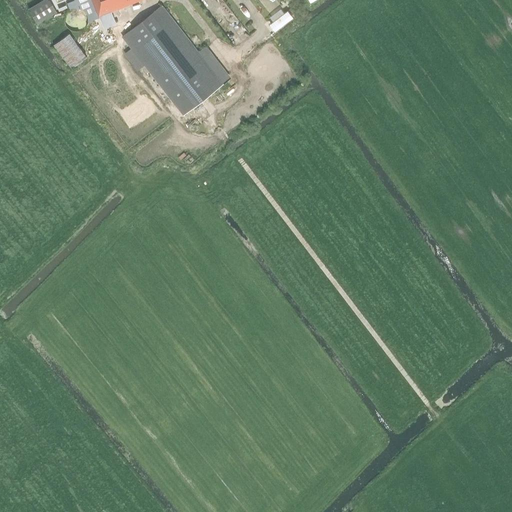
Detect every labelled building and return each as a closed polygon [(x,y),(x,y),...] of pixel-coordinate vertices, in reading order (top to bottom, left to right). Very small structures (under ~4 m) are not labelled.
[(56,13),(48,0),(29,12),(37,25),(56,13)] [(91,0),(92,2),(99,18),(103,16),(112,13),(111,11),(117,9),(117,10),(141,0),(91,0)] [(161,6),(122,36),(132,49),(145,66),(183,115),(222,84),(222,83),(198,52),(175,23),(170,17),(161,6)] [(271,21),(277,29),(290,19),(284,11),(271,21)] [(71,69),(87,57),(69,33),(53,45),(71,69)] [(275,53),(268,43),(257,51),(265,61),(275,53)] [(286,67),(276,74),(284,85),(294,77),(286,67)] [(266,82),(256,90),(264,100),(274,93),(266,82)] [(245,98),(236,105),(243,116),(253,108),(245,98)] [(225,113),(215,121),(223,131),(233,124),(225,113)] [(205,129),(195,137),(203,147),(213,139),(205,129)] [(184,144),(174,152),(182,162),(192,155),(184,144)] [(156,155),(149,145),(139,153),(146,163),(156,155)]
